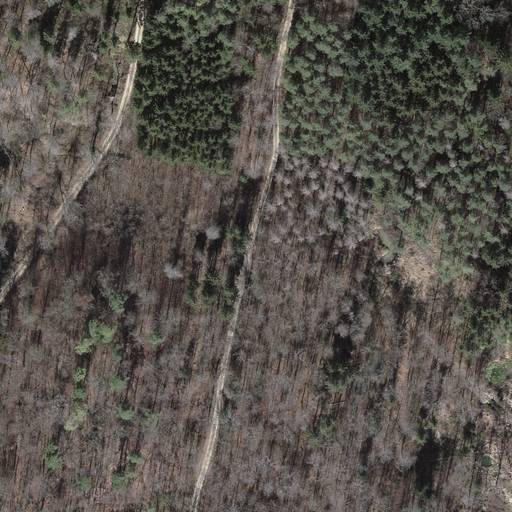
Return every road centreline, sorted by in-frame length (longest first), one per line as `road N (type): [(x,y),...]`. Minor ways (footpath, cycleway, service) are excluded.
road 1 (track): [(195,511),(273,149),(293,0)]
road 2 (track): [(0,297),(113,130),(127,96),(141,0)]
